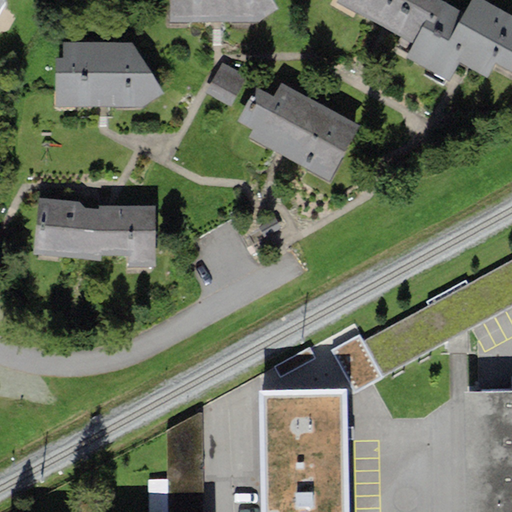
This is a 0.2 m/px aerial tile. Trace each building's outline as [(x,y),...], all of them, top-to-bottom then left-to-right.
[(272,0),(169,0),(169,23),(257,22),(278,9),(272,0)] [(338,0),(337,3),(413,44),(439,0),(338,0)] [(472,0),(465,14),(440,0),(439,0),(413,44),(406,57),(449,80),(459,62),(487,78),(495,62),(511,71),(511,16),(481,0),(472,0)] [(133,43),(62,42),(63,58),(56,58),(54,108),(143,107),(163,94),(133,43)] [(230,106),(245,76),(221,64),(206,95),(230,106)] [(249,138),(252,139),(330,183),(360,126),(281,85),(274,97),(270,95),(255,88),(237,123),(252,131),(249,138)] [(97,205),(38,198),(33,255),(101,261),(101,255),(128,255),(127,268),(155,269),(156,205),(97,205)] [(363,343),(382,378),(511,305),(511,261),(468,285),(466,280),(426,302),(429,306),(363,343)] [(358,335),(331,350),(356,393),(382,378),(363,343),(358,335)] [(347,511),(345,390),(261,391),(263,511),(347,511)] [(511,511),(511,390),(464,392),(466,511),(511,511)] [(168,468),(203,468),(203,423),(168,423),(168,468)]
